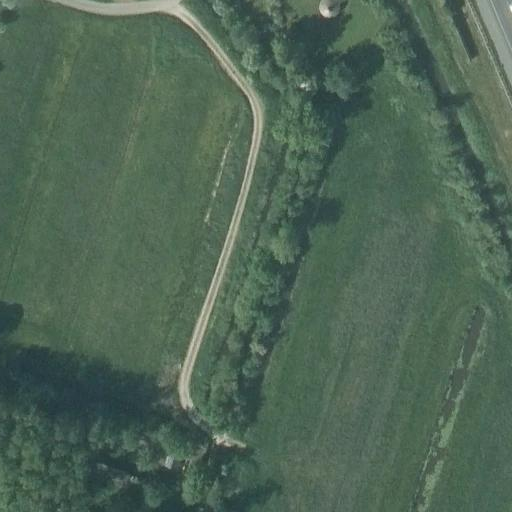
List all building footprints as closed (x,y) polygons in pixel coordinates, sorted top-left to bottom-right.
[(329,16),(332,16),(335,15),(338,13),(340,11),(341,7),(341,4),(340,1),(339,0),(321,0),(320,4),(320,7),(321,10),(323,13),(325,15),(329,16)] [(347,73),(352,66),(340,57),(335,64),(347,73)] [(297,82),(314,95),(321,85),(304,73),(297,82)] [(177,467),(182,452),(161,445),(156,460),(177,467)] [(88,471),(125,485),(130,471),(93,457),(88,471)]
